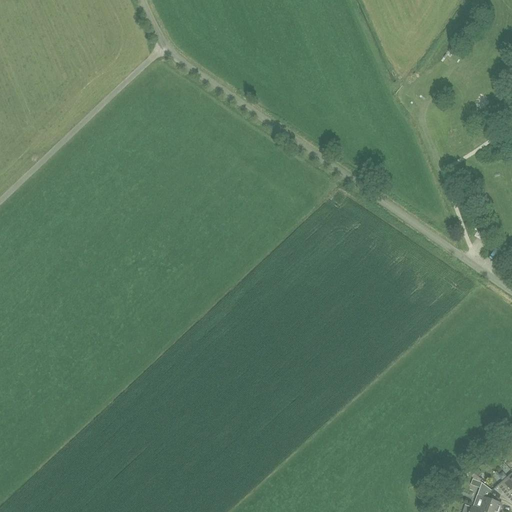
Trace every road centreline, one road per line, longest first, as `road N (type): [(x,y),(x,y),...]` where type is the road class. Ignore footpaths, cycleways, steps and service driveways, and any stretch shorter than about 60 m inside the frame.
road 1 (unclassified): [(511,291),(164,45)]
road 2 (unclassified): [(0,200),(164,45)]
